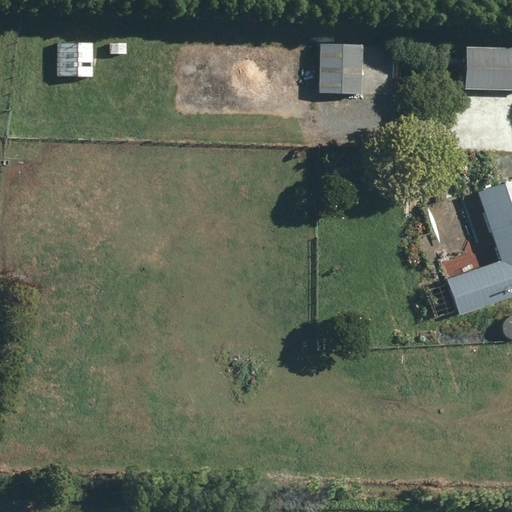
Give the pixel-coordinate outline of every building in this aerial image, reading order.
[(356,44),(372,44),(372,31),(356,31),(356,44)] [(355,44),(311,44),(311,94),(355,94),(355,44)] [(456,89),(511,88),(511,45),(456,46),(456,89)] [(453,46),(443,47),(443,60),(453,60),(453,46)] [(511,174),(468,190),(493,260),(437,280),(450,314),(508,294),(507,292),(511,290),(511,174)] [(498,331),(499,334),(501,336),(503,338),(505,340),(507,341),(510,342),(511,341),(511,311),(511,312),(508,312),(506,314),(503,315),(501,317),(500,319),(499,321),(498,323),(498,326),(498,329),(498,331)]
